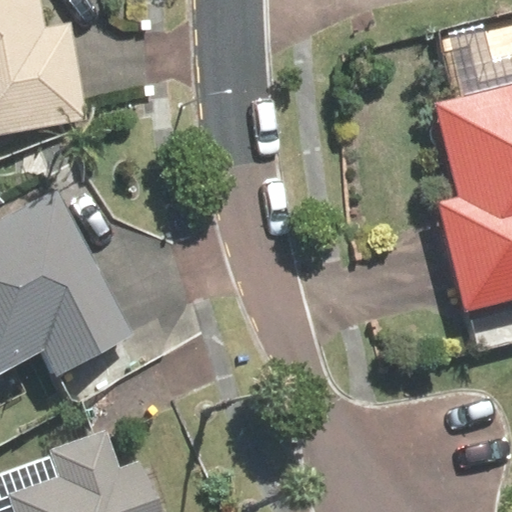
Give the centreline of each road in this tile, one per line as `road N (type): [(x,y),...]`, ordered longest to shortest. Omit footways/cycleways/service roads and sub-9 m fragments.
road 1 (residential): [(307,391),(262,254),(240,152),(227,0)]
road 2 (residential): [(373,511),(307,391)]
